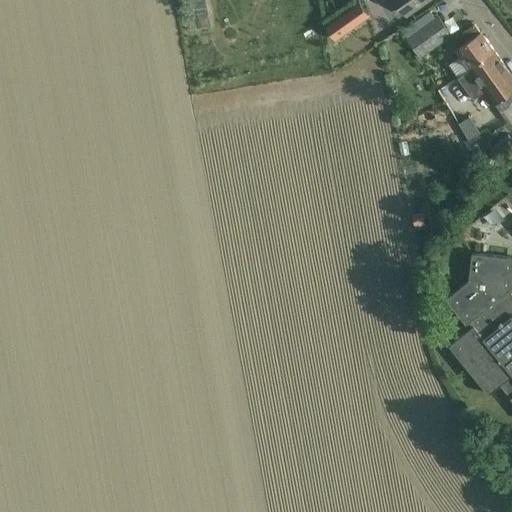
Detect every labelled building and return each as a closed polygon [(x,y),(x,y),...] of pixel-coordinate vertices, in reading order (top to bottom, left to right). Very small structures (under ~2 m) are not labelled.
[(377,0),(379,3),(383,0),(395,0),(406,14),(426,0),(377,0)] [(360,2),(339,17),(348,31),(369,16),(360,2)] [(437,15),(406,37),(419,56),(450,34),(437,15)] [(480,32),(474,24),(453,39),(458,47),(456,48),(468,66),(492,49),(480,32)] [(511,99),(511,75),(492,49),(468,66),(469,67),(458,75),(473,96),(484,88),(501,111),(509,105),(511,102),(511,99)] [(469,117),(459,123),(469,139),(479,133),(469,117)] [(476,206),(488,220),(501,209),(488,195),(476,206)] [(421,213),(412,215),(415,227),(423,225),(421,213)] [(511,256),(472,252),(469,279),(446,298),(466,324),(470,321),(473,325),(449,344),(489,394),(500,384),(511,398),(511,256)]
